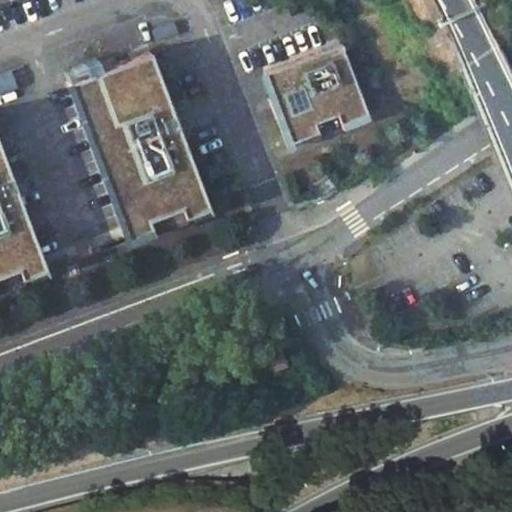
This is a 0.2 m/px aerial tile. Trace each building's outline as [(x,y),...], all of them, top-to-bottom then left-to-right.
[(177,34),(173,23),(153,30),(158,42),(177,34)] [(342,42),(260,73),(271,101),(289,148),(371,117),(342,42)] [(207,212),(147,56),(66,87),(126,243),(150,234),(146,224),(179,211),(183,221),(207,212)] [(8,71),(0,74),(0,92),(14,87),(8,71)] [(44,274),(0,158),(0,279),(17,273),(20,283),(44,274)] [(238,376),(276,363),(278,369),(286,367),(280,349),(272,352),(270,345),(231,359),(238,376)]
